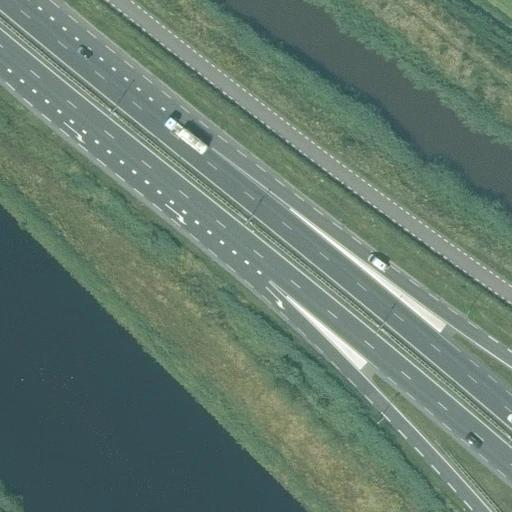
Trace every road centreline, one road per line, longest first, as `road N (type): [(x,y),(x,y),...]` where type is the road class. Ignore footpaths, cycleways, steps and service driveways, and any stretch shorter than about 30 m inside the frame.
road 1 (unclassified): [(511,296),(118,0)]
road 2 (trunk): [(511,411),(201,154)]
road 3 (trunk): [(511,359),(201,154)]
road 4 (trunk): [(0,44),(261,260)]
road 5 (trunk): [(261,260),(476,511)]
road 6 (trunk): [(261,260),(511,468)]
road 7 (trunk): [(201,154),(10,0)]
road 8 (track): [(395,0),(511,90)]
